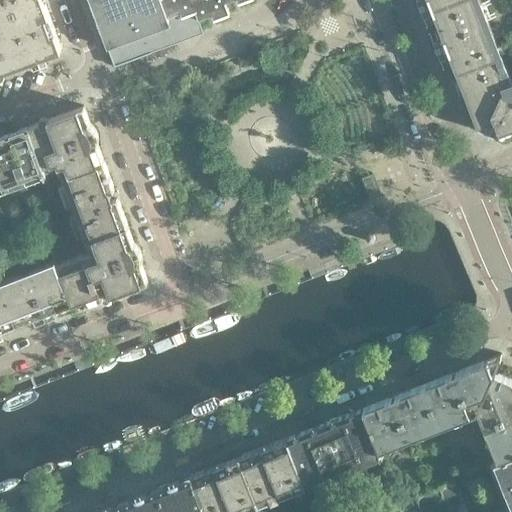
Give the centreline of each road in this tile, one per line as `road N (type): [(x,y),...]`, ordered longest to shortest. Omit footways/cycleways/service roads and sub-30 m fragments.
road 1 (residential): [(33,511),(511,325)]
road 2 (residential): [(96,72),(172,299),(0,364)]
road 3 (residential): [(376,0),(433,150),(462,184)]
